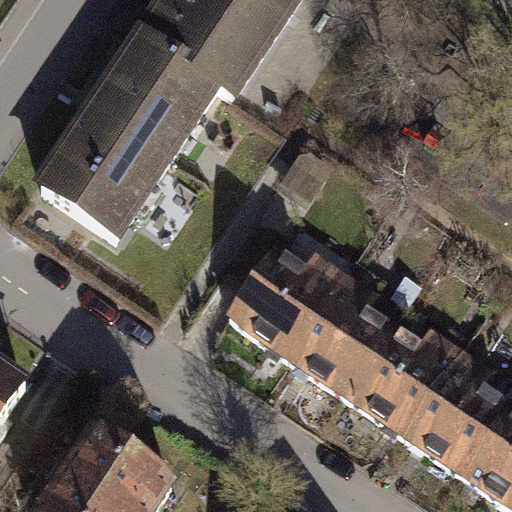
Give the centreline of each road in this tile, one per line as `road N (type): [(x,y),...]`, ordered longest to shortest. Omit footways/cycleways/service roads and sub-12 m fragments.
road 1 (residential): [(0,275),(352,511)]
road 2 (residential): [(0,128),(83,0)]
